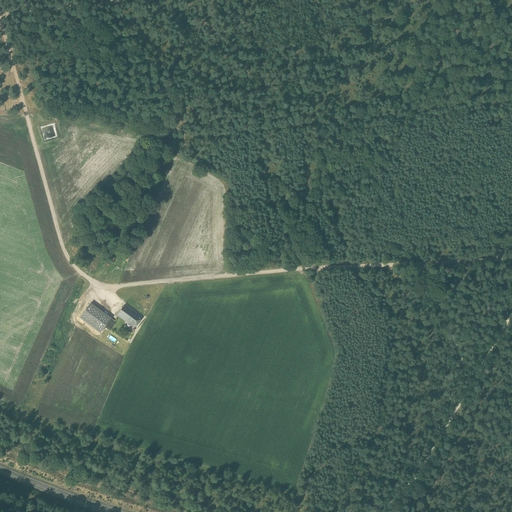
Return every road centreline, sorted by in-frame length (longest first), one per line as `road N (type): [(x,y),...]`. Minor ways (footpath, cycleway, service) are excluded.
road 1 (track): [(511,257),(114,287)]
road 2 (track): [(0,16),(61,246),(81,274),(114,287)]
road 3 (track): [(236,511),(0,430)]
road 4 (track): [(412,479),(511,313)]
road 5 (track): [(423,263),(473,379)]
